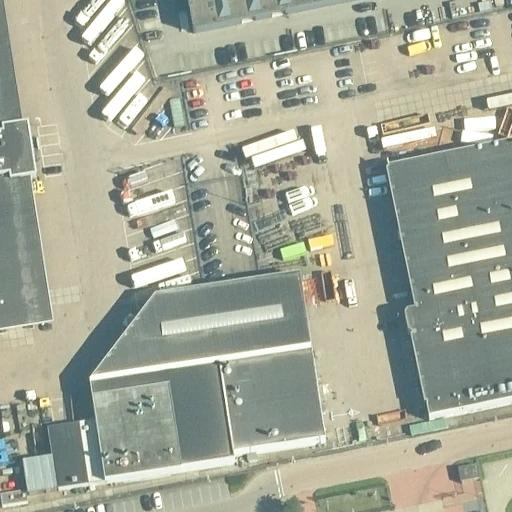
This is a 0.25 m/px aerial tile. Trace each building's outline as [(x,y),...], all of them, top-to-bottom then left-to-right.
[(187,0),(194,34),(359,0),(187,0)] [(0,316),(31,312),(31,309),(28,293),(12,185),(11,179),(31,176),(35,175),(33,163),(36,163),(39,159),(37,147),(34,145),(31,145),(28,126),(4,130),(0,105),(0,316)] [(511,145),(388,171),(389,172),(388,172),(388,174),(392,194),(393,194),(398,221),(402,241),(417,313),(407,315),(404,319),(408,336),(412,339),(427,411),(429,422),(511,404),(511,145)] [(325,445),(312,355),(221,368),(223,383),(93,403),(97,424),(49,431),(58,492),(235,465),(234,458),(325,445)] [(15,450),(25,449),(24,424),(15,424),(15,450)] [(481,480),(478,466),(459,470),(461,484),(481,480)] [(28,504),(26,492),(0,496),(0,499),(1,508),(28,504)]
